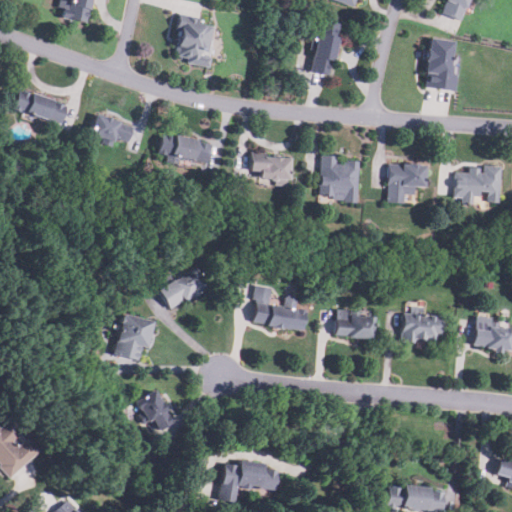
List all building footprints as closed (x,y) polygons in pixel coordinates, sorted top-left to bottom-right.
[(84,21),(87,0),(57,0),(55,16),(84,21)] [(459,19),(464,0),(442,0),(439,13),(459,19)] [(169,58),(204,65),(212,24),(177,17),(169,58)] [(328,74),(337,22),(315,18),(306,70),(328,74)] [(421,87),(453,90),(454,73),(447,73),(450,39),(426,37),(421,87)] [(57,122),(63,102),(14,88),(9,108),(57,122)] [(123,145),(129,125),(93,113),(87,133),(123,145)] [(208,142),(159,131),(153,158),(203,168),(208,142)] [(284,183),(287,158),(249,153),(245,178),(284,183)] [(356,159),(318,156),(315,197),(353,200),(356,159)] [(401,195),(412,195),(412,186),(421,186),(422,163),(386,162),(384,201),(401,202),(401,195)] [(497,166),(465,165),(465,171),(452,171),(451,196),(458,196),(458,203),(471,203),(471,201),(496,201),(497,166)] [(155,288),(167,308),(203,286),(191,266),(155,288)] [(249,324),(300,328),(302,307),(267,305),(268,286),(252,285),(249,324)] [(369,337),(370,311),(333,309),(332,335),(369,337)] [(438,314),(399,313),(399,340),(437,341),(438,314)] [(119,314),(111,354),(136,359),(139,347),(144,348),(150,319),(119,314)] [(510,321),(472,318),(469,346),(507,350),(510,321)] [(152,420),(155,427),(166,423),(156,391),(132,398),(140,423),(152,420)] [(0,418),(0,468),(8,477),(36,452),(3,416),(0,418)] [(511,461),(497,458),(492,479),(511,483),(511,461)] [(236,487),(272,490),(274,466),(220,462),(216,501),(234,503),(236,487)] [(439,511),(439,486),(384,486),(384,511),(439,511)] [(51,511),(75,511),(65,498),(50,510),(51,511)]
